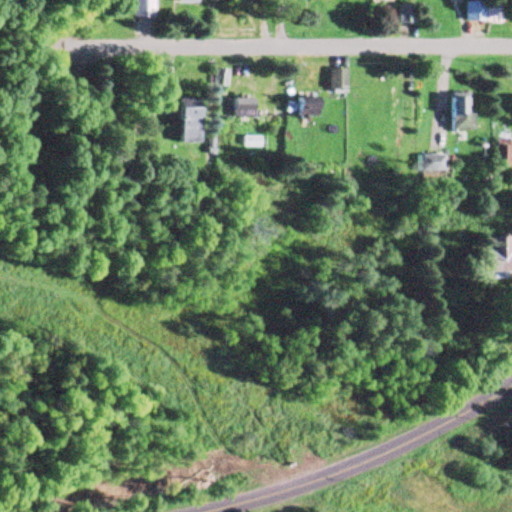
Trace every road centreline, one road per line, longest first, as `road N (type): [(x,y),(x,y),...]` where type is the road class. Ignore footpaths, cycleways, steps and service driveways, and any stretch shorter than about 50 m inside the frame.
road 1 (residential): [(81,54),(511,46)]
road 2 (residential): [(170,511),(315,477),(511,383)]
